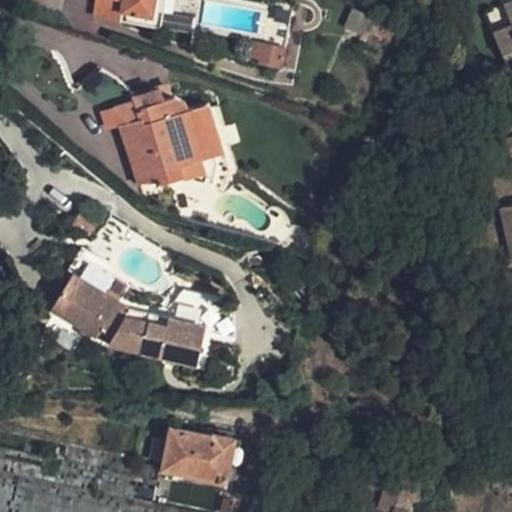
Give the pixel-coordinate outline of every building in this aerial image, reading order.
[(96,0),(93,17),(119,21),(123,0),(96,0)] [(123,0),(119,21),(161,28),(163,12),(165,0),(123,0)] [(511,0),(504,4),(511,23),(511,24),(493,32),(506,64),(511,61),(511,0)] [(258,62),(283,67),(293,11),(269,7),(258,62)] [(370,14),(352,7),(344,24),(362,32),(370,14)] [(163,12),(161,28),(191,33),(193,18),(163,12)] [(135,99),(133,95),(119,79),(100,68),(75,89),(108,107),(113,106),(135,99)] [(133,95),(135,99),(136,106),(162,98),(158,87),(133,95)] [(135,99),(113,106),(119,124),(139,184),(161,177),(162,182),(183,176),(179,165),(201,158),(203,166),(217,162),(215,153),(206,156),(190,107),(187,108),(184,100),(173,94),(162,98),(136,106),(135,99)] [(206,156),(215,153),(222,151),(206,102),(190,107),(206,156)] [(108,107),(103,109),(109,127),(119,124),(113,106),(108,107)] [(201,158),(179,165),(183,176),(184,179),(205,172),(203,166),(201,158)] [(197,363),(206,323),(129,306),(73,272),(51,308),(108,342),(197,363)] [(170,429),(162,468),(225,481),(235,438),(214,435),(214,436),(182,430),(182,431),(170,429)] [(406,511),(419,475),(392,466),(376,511),(406,511)]
